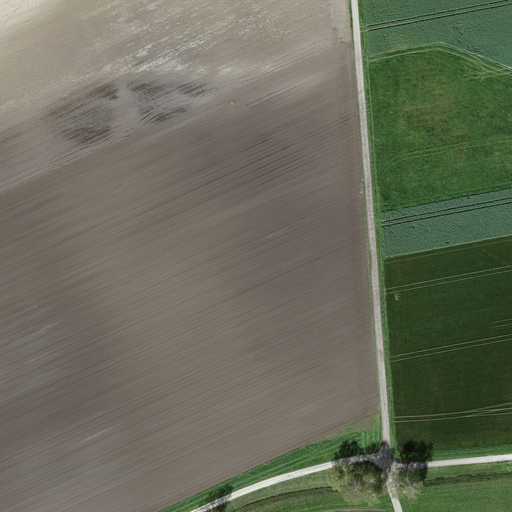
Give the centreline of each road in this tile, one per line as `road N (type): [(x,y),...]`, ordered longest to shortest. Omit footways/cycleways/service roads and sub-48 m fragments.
road 1 (track): [(387,466),(353,0)]
road 2 (track): [(207,511),(262,487),(386,455)]
road 3 (track): [(511,457),(387,466)]
